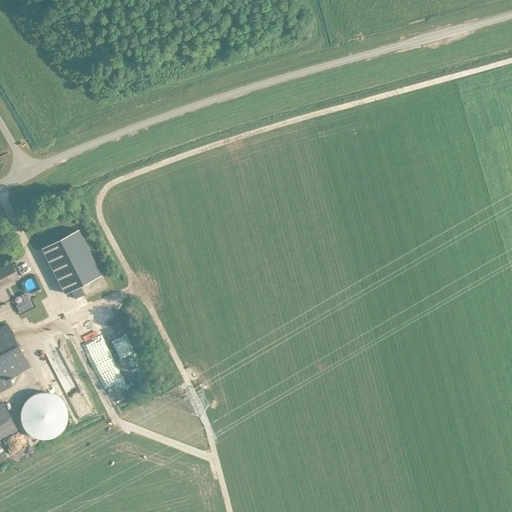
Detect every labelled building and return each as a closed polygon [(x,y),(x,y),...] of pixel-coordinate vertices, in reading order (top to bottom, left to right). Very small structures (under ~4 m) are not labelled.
[(99,274),(75,228),(39,247),(62,292),(99,274)] [(0,284),(16,277),(8,262),(0,266),(0,284)] [(26,307),(30,305),(23,291),(19,293),(22,299),(26,307)] [(0,325),(0,379),(26,366),(4,324),(0,325)] [(52,329),(68,372),(78,368),(62,325),(52,329)] [(112,327),(102,332),(119,370),(130,365),(112,327)] [(70,389),(64,392),(67,399),(73,396),(70,389)] [(59,399),(56,395),(52,393),(48,391),(43,390),(39,390),(34,391),(30,393),(26,396),(23,399),(20,403),(19,407),(18,412),(18,416),(19,421),(21,425),(23,429),(27,432),(31,435),(35,436),(39,437),(44,437),(48,436),(53,434),(56,432),(60,428),(62,424),(64,420),(65,416),(64,411),(64,407),(62,402),(59,399)] [(0,402),(0,437),(14,430),(1,402),(0,402)]
